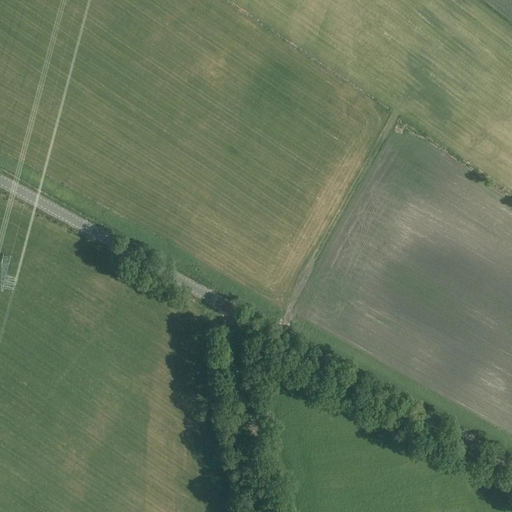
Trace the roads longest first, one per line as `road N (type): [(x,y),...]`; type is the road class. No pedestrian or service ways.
road 1 (secondary): [(511,464),(232,309)]
road 2 (secondary): [(232,309),(0,180)]
road 3 (unclassified): [(268,511),(232,309)]
